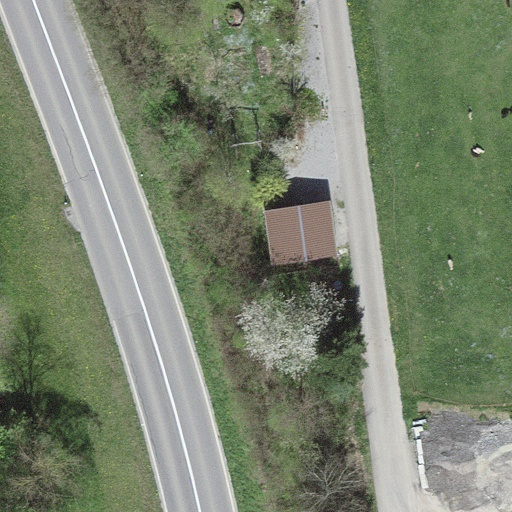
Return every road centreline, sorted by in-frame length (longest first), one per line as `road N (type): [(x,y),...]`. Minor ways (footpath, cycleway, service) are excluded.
road 1 (secondary): [(200,511),(162,365),(33,0)]
road 2 (residential): [(398,511),(331,0)]
